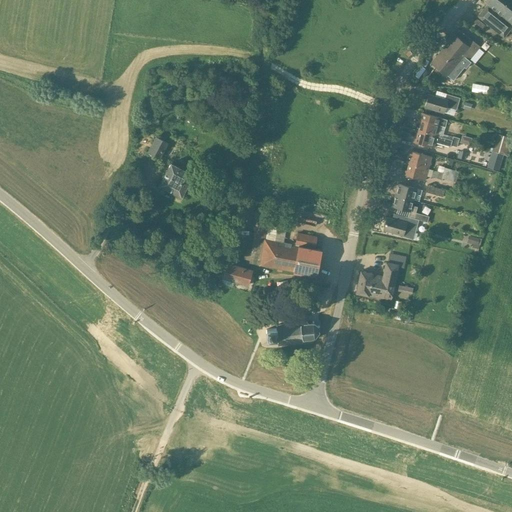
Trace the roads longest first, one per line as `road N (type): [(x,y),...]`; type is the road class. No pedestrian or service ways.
road 1 (unclassified): [(312,406),(375,142),(415,60),(465,0)]
road 2 (unclassified): [(312,406),(219,374),(176,346),(0,193)]
road 3 (unclassified): [(457,453),(312,406)]
